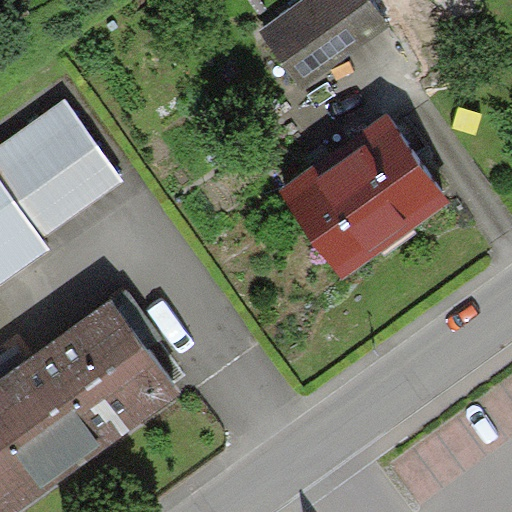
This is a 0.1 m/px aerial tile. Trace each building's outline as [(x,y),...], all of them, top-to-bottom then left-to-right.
[(379,5),(375,0),(280,0),(259,15),(293,64),(379,5)] [(390,0),(401,14),(419,1),(418,0),(390,0)] [(68,99),(0,146),(0,165),(32,211),(109,158),(68,99)] [(442,182),(384,100),(280,172),(338,255),(442,182)] [(0,260),(45,229),(32,211),(0,165),(0,260)] [(0,491),(170,363),(106,279),(0,358),(0,491)]
